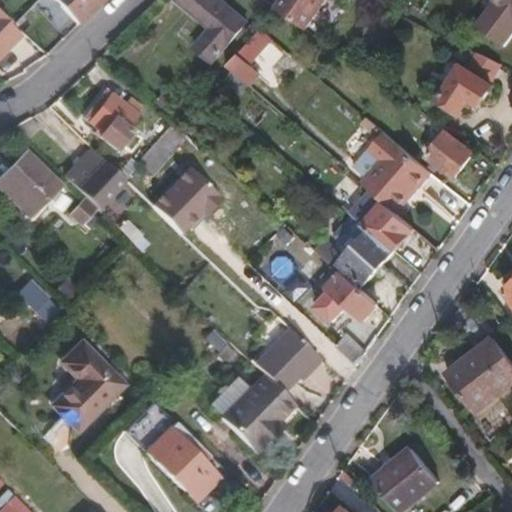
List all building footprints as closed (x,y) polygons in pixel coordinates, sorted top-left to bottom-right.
[(102,0),(52,0),(77,25),(102,0)] [(214,65),(249,24),(219,0),(176,0),(176,1),(211,30),(194,49),(214,65)] [(306,29),(326,0),(281,0),(276,8),(306,29)] [(511,0),(495,0),(490,8),(507,20),(511,13),(511,0)] [(0,56),(20,36),(8,25),(9,23),(0,14),(0,56)] [(268,65),(280,51),(273,45),(276,41),(261,29),(227,67),(251,88),(261,75),(260,74),(262,71),(262,66),(265,63),(268,65)] [(493,86),(491,85),(503,66),(474,52),(464,67),(462,65),(439,100),(462,116),(471,102),(479,108),(493,86)] [(126,129),(142,109),(130,99),(124,106),(105,92),(84,119),(102,134),(98,138),(115,152),(119,147),(128,153),(139,139),(126,129)] [(182,109),(165,95),(157,105),(174,119),(182,109)] [(154,173),(187,136),(175,125),(142,161),(151,169),(154,173)] [(370,176),(367,177),(362,184),(384,203),(397,214),(433,172),(384,131),(370,148),(383,159),(370,176)] [(455,179),(474,153),(447,133),(427,159),(455,179)] [(125,182),(91,150),(65,178),(85,197),(98,210),(125,182)] [(0,188),(27,217),(57,188),(26,154),(0,180),(0,188)] [(94,217),(99,211),(98,210),(85,197),(69,215),(81,228),(92,216),(94,217)] [(415,230),(397,214),(384,203),(374,214),(352,197),(344,207),(353,215),(371,231),(396,252),(415,230)] [(365,286),(396,252),(371,231),(353,215),(335,235),(353,251),(346,258),(324,240),(316,250),(337,268),(341,265),(365,286)] [(142,237),(126,222),(120,229),(135,244),(142,237)] [(149,244),(142,237),(135,244),(142,251),(149,244)] [(380,306),(359,288),(342,273),(337,278),(328,272),(320,281),(331,292),(317,308),(334,323),(349,307),(366,322),(380,306)] [(60,314),(30,285),(20,295),(41,318),(50,324),(60,314)] [(24,351),(40,334),(29,322),(12,339),(24,351)] [(288,328),(284,333),(253,363),(264,374),(282,392),(317,357),(288,328)] [(366,351),(347,335),(336,346),(356,365),(366,351)] [(511,388),(511,363),(493,338),(447,373),(478,414),(511,388)] [(78,433),(126,386),(82,342),(74,349),(61,363),(77,380),(52,406),(64,419),(78,433)] [(210,404),(222,417),(257,452),(286,423),(281,418),(295,404),(282,392),(264,374),(249,389),(237,377),(210,404)] [(220,479),(198,458),(170,430),(146,453),(196,503),(220,479)] [(400,511),(404,511),(440,483),(411,449),(373,479),(400,511)] [(28,511),(14,497),(0,511),(28,511)]
